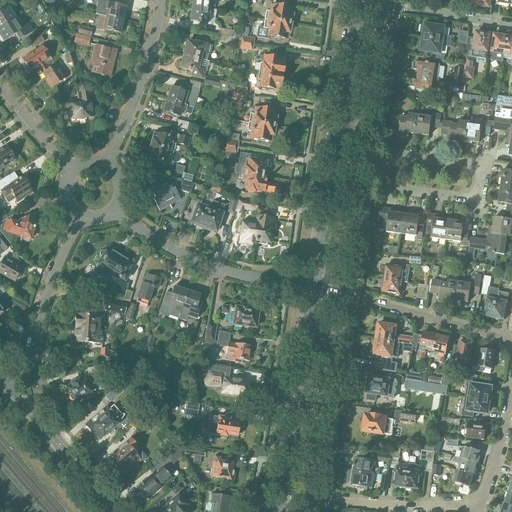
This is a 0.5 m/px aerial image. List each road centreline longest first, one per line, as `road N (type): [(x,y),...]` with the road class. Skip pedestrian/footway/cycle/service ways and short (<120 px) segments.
road 1 (residential): [(387,170),(399,156),(481,171),(472,198),(387,181)]
road 2 (residential): [(308,285),(233,271),(109,212)]
road 3 (residential): [(511,340),(308,285)]
road 4 (secondary): [(281,493),(308,285)]
road 5 (residential): [(479,507),(281,493)]
road 6 (tertiary): [(3,376),(118,511)]
road 7 (residential): [(102,164),(131,111),(158,0)]
road 8 (secondary): [(328,165),(356,3)]
road 9 (residential): [(34,362),(41,310),(81,217)]
road 10 (residential): [(511,26),(382,6)]
road 11 (secondary): [(308,285),(328,165)]
